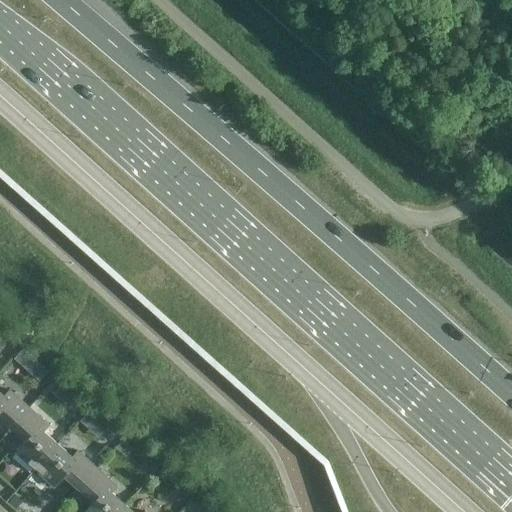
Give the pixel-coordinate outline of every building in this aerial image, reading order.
[(4,395),(0,391),(0,417),(11,427),(29,407),(9,389),(4,395)] [(29,407),(11,427),(26,440),(16,452),(35,469),(58,444),(44,431),(49,425),(29,407)] [(92,407),(82,418),(99,434),(110,423),(92,407)] [(72,456),(58,444),(35,469),(54,486),(64,475),(79,488),(97,468),(77,450),(72,456)] [(97,468),(79,488),(94,501),(83,511),(118,511),(126,504),(112,492),(117,486),(97,468)]
